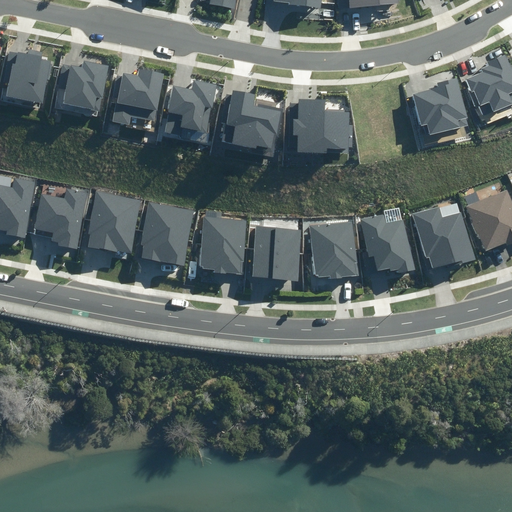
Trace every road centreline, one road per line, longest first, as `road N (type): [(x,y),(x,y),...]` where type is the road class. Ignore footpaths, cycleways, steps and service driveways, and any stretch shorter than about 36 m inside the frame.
road 1 (residential): [(0,3),(281,63),(332,65),(466,34),(511,6)]
road 2 (residential): [(511,297),(361,328),(263,325),(0,280)]
